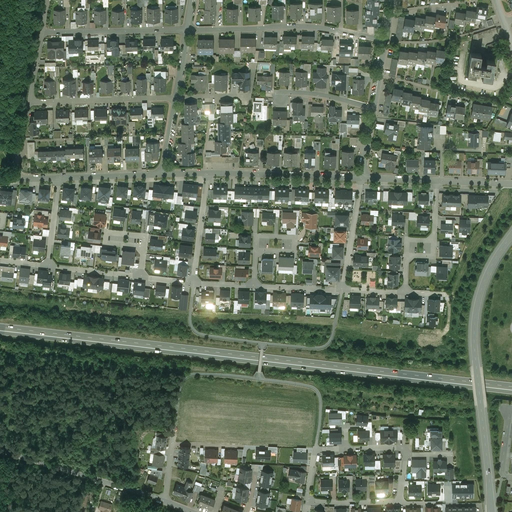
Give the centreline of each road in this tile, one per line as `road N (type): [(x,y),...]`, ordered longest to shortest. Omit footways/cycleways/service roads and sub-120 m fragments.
road 1 (trunk): [(511,387),(0,326)]
road 2 (trunk): [(0,332),(511,392)]
road 3 (tertiary): [(492,511),(473,334),(481,287),(511,234)]
road 4 (residential): [(384,41),(302,25),(187,30)]
road 5 (residential): [(207,172),(361,178)]
road 6 (residential): [(175,98),(28,100)]
road 7 (residential): [(187,30),(40,32)]
road 8 (residential): [(163,500),(172,444),(242,447)]
